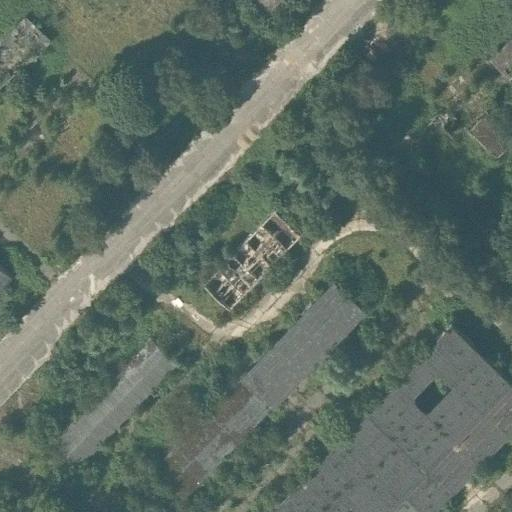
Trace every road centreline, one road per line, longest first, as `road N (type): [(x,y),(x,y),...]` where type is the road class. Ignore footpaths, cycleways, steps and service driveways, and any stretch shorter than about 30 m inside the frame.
road 1 (track): [(359,0),(0,377)]
road 2 (track): [(114,250),(148,286),(219,337),(336,235),(371,227),(412,238),(511,331)]
road 3 (track): [(457,280),(236,511)]
road 4 (track): [(109,511),(122,465),(210,360)]
